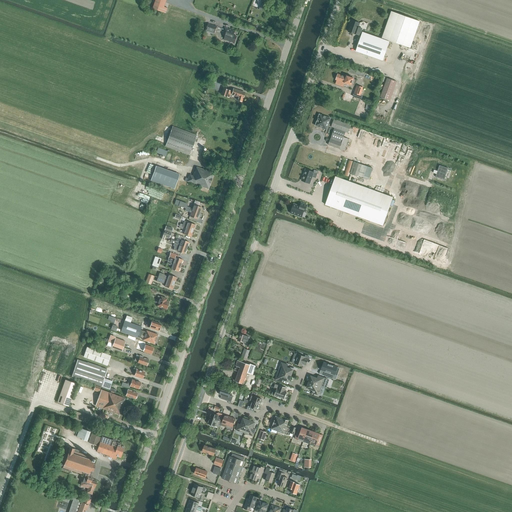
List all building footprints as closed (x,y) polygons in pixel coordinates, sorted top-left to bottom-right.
[(164,7),(166,0),(156,0),(153,9),(166,13),(168,8),(164,7)] [(382,38),(410,48),(420,21),(391,11),(382,38)] [(355,34),(356,34),(359,35),(362,28),(358,27),(359,23),(351,20),(349,25),(351,25),(348,32),(355,34)] [(215,27),(210,25),(210,24),(208,23),(206,30),(215,33),(217,26),(216,26),(215,27)] [(231,43),(231,42),(233,43),(232,44),(235,44),(237,36),(234,35),(236,31),(229,28),(229,29),(227,28),(225,27),(222,34),(225,35),(224,40),(226,41),(226,40),(228,41),(228,42),(231,43)] [(356,51),(383,61),(389,42),(362,32),(356,51)] [(336,80),(351,85),(353,78),(347,76),(346,77),(338,74),(336,80)] [(380,97),(390,100),(397,81),(387,78),(380,97)] [(354,93),(360,95),(363,87),(357,85),(354,93)] [(221,95),(229,97),(232,91),(223,88),(221,95)] [(238,101),(242,102),(245,93),(234,89),(232,95),(239,98),(238,101)] [(315,126),(327,130),(331,119),(319,114),(315,126)] [(329,145),(340,149),(345,151),(349,139),(344,137),(345,132),(348,133),(350,127),(333,121),(331,127),(334,128),(329,145)] [(361,132),(368,134),(370,128),(363,126),(361,132)] [(166,147),(190,156),(197,136),(173,127),(166,147)] [(167,152),(158,148),(156,153),(166,156),(167,152)] [(344,175),(349,177),(353,162),(348,160),(344,175)] [(350,174),(358,176),(358,175),(362,164),(354,162),(350,174)] [(362,164),(358,175),(370,179),(373,168),(362,164)] [(164,185),(164,186),(174,189),(179,173),(156,165),(151,181),(164,185)] [(185,181),(209,189),(214,173),(196,167),(195,171),(194,171),(192,175),(190,174),(188,178),(186,178),(185,181)] [(301,181),(310,184),(312,176),(316,178),(319,171),(315,170),(314,172),(306,169),(301,181)] [(325,205),(383,226),(393,197),(336,176),(325,205)] [(134,198),(132,203),(144,208),(146,203),(134,198)] [(304,215),(307,205),(301,203),(300,206),(294,204),(290,213),(302,217),(303,214),(304,215)] [(192,208),(188,207),(188,208),(186,207),(185,208),(200,213),(202,208),(193,205),(192,208)] [(189,217),(197,220),(200,213),(185,208),(185,211),(191,213),(189,217)] [(179,226),(193,231),(195,225),(188,222),(184,221),(183,224),(180,223),(179,226)] [(183,234),(191,237),(193,231),(179,226),(178,228),(184,230),(183,234)] [(187,248),(189,242),(177,238),(176,241),(175,240),(175,241),(171,239),(170,242),(174,243),(187,248)] [(177,251),(185,254),(187,248),(174,243),(173,246),(178,248),(177,251)] [(168,261),(181,266),(183,260),(175,257),(176,254),(171,252),(168,261)] [(152,265),(158,267),(161,259),(155,257),(152,265)] [(171,269),(178,272),(181,266),(168,261),(167,264),(172,266),(171,269)] [(158,277),(174,283),(176,277),(169,274),(168,278),(164,274),(159,273),(158,277)] [(153,276),(149,274),(145,283),(150,285),(153,276)] [(165,287),(172,289),(174,283),(158,277),(156,281),(159,282),(162,283),(165,284),(165,287)] [(157,307),(161,308),(161,307),(167,309),(169,302),(167,301),(167,299),(160,296),(157,303),(156,306),(157,307)] [(143,340),(154,344),(158,335),(146,331),(146,332),(141,331),(142,327),(124,321),(120,332),(138,338),(139,337),(143,339),(143,340)] [(152,321),(150,328),(159,331),(161,325),(152,321)] [(249,337),(250,335),(246,333),(246,336),(242,335),(240,334),(238,341),(247,344),(248,341),(249,337)] [(113,343),(122,347),(124,342),(115,338),(113,343)] [(143,344),(144,342),(139,341),(137,347),(140,348),(140,350),(143,351),(151,354),(153,348),(145,345),(143,344)] [(122,347),(113,343),(111,348),(121,351),(122,347)] [(83,357),(107,366),(111,355),(87,347),(83,357)] [(241,357),(247,359),(250,351),(244,349),(241,357)] [(309,357),(306,355),(305,357),(298,354),(297,359),(293,357),(292,362),(295,363),(295,364),(302,366),(303,364),(306,365),(309,357)] [(143,358),(144,357),(140,355),(140,356),(136,355),(134,362),(137,363),(147,366),(149,360),(143,358)] [(112,381),(104,378),(107,369),(78,360),(72,377),(101,387),(109,389),(112,381)] [(237,366),(236,369),(235,368),(234,370),(238,372),(235,381),(244,384),(247,373),(253,375),(256,366),(250,364),(250,365),(237,361),(236,366),(237,366)] [(278,371),(291,376),(293,370),(287,368),(288,365),(281,362),(278,371)] [(323,370),(321,375),(333,379),(335,373),(338,374),(340,369),(337,367),(324,363),(322,370),(323,370)] [(134,376),(143,379),(145,372),(136,369),(134,368),(132,372),(135,373),(134,376)] [(275,380),(282,382),(283,379),(289,381),(291,376),(278,371),(275,380)] [(309,382),(322,387),(325,378),(318,376),(317,379),(311,377),(309,382)] [(130,386),(139,390),(141,383),(132,380),(129,379),(127,384),(130,385),(130,386)] [(57,402),(69,407),(77,384),(65,380),(57,402)] [(312,393),(319,395),(322,387),(309,382),(307,388),(313,390),(312,393)] [(275,396),(284,399),(287,392),(285,391),(286,388),(275,384),(274,388),(277,389),(275,396)] [(222,387),(220,392),(221,393),(220,395),(221,395),(220,399),(231,402),(233,397),(230,396),(231,391),(222,387)] [(126,396),(135,399),(138,393),(128,389),(126,396)] [(102,408),(102,409),(119,415),(125,398),(102,390),(95,406),(102,408)] [(252,402),(260,405),(262,399),(251,395),(249,401),(252,402)] [(255,409),(258,410),(260,405),(252,402),(250,407),(248,406),(247,409),(254,412),(255,409)] [(73,417),(89,422),(91,416),(75,410),(73,417)] [(209,418),(220,422),(221,418),(222,417),(211,413),(209,418)] [(230,417),(225,415),(223,419),(221,418),(220,422),(219,425),(226,428),(230,417)] [(278,431),(282,419),(276,416),(271,429),(278,431)] [(230,417),(226,428),(232,429),(235,419),(230,417)] [(220,422),(209,418),(207,423),(218,427),(219,425),(220,422)] [(236,430),(245,433),(249,421),(243,419),(241,425),(238,423),(236,430)] [(282,419),(278,431),(284,434),(289,421),(282,419)] [(245,433),(253,436),(256,430),(253,429),(255,423),(249,421),(245,433)] [(81,438),(81,439),(88,441),(91,432),(80,428),(77,437),(81,438)] [(307,430),(302,428),(300,434),(297,433),(295,439),(303,442),(307,430)] [(314,432),(307,430),(303,442),(310,444),(314,432)] [(265,437),(267,433),(261,431),(258,438),(261,440),(263,436),(265,437)] [(320,434),(314,432),(310,444),(319,447),(321,441),(318,440),(320,434)] [(110,456),(109,458),(116,460),(117,456),(120,457),(124,445),(121,444),(115,442),(116,439),(113,438),(113,440),(102,436),(101,437),(91,434),(88,443),(98,446),(97,451),(110,456)] [(202,452),(214,456),(216,449),(204,445),(202,452)] [(94,458),(75,451),(75,449),(67,446),(65,451),(65,450),(64,453),(61,455),(60,459),(61,462),(60,466),(59,466),(63,467),(62,469),(70,471),(70,470),(85,475),(83,480),(87,481),(88,480),(89,480),(90,478),(91,476),(91,477),(95,464),(93,463),(93,461),(94,461),(93,461),(94,458)] [(216,458),(214,464),(222,467),(224,460),(216,458)] [(215,466),(213,473),(219,475),(221,469),(215,466)] [(250,478),(257,480),(258,478),(261,479),(264,468),(261,466),(261,468),(254,466),(250,478)] [(271,472),(272,469),(267,467),(265,473),(267,474),(265,480),(272,483),(275,473),(271,472)] [(194,474),(205,478),(208,472),(196,468),(194,474)] [(284,473),(285,471),(283,470),(280,469),(277,478),(279,479),(277,485),(284,487),(287,477),(284,476),(285,473),(284,473)] [(87,492),(92,494),(96,482),(94,481),(95,479),(90,478),(89,480),(88,480),(87,481),(83,480),(81,486),(88,488),(87,492)] [(290,492),(297,494),(300,485),(296,484),(296,483),(290,481),(288,488),(291,489),(290,492)] [(192,490),(201,493),(202,490),(205,491),(206,488),(203,486),(203,487),(194,484),(192,490)] [(198,497),(197,499),(201,500),(202,496),(200,495),(201,493),(192,490),(191,495),(198,497)] [(244,509),(250,511),(250,510),(251,507),(253,508),(257,497),(250,495),(249,498),(248,497),(244,509)] [(89,505),(90,499),(85,497),(84,500),(81,499),(73,496),(72,499),(73,500),(68,511),(86,511),(89,505)] [(59,504),(68,507),(70,501),(61,498),(59,504)] [(188,505),(202,510),(203,508),(198,507),(199,503),(190,500),(188,505)] [(258,511),(262,511),(265,511),(268,504),(259,501),(255,511),(258,511)]
